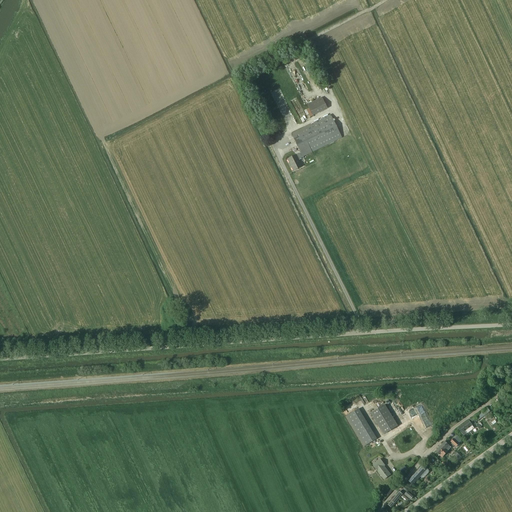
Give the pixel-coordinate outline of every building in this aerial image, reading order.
[(287,105),(280,88),(271,92),(279,110),(283,109),(282,107),(287,105)] [(310,117),(327,109),(322,97),(307,105),(309,108),(304,111),(306,116),(309,115),(310,117)] [(291,134),(300,153),(288,159),(293,171),(303,166),(301,163),(300,163),(298,161),(304,158),(303,157),(342,138),(330,115),(291,134)] [(169,317),(174,314),(172,309),(168,311),(166,312),(169,317)] [(371,414),(384,434),(398,426),(385,405),(371,414)] [(377,439),(359,409),(345,417),(364,447),(377,439)] [(475,422),(478,420),(479,420),(485,416),(481,412),(475,416),(471,420),(474,425),(476,423),(475,422)] [(458,429),(462,433),(472,426),(469,421),(458,429)] [(456,448),(459,444),(459,443),(461,441),(457,437),(455,439),(454,438),(450,442),(452,443),(451,444),(454,447),(454,446),(456,448)] [(445,441),(443,444),(436,451),(440,455),(439,455),(442,458),(447,452),(445,450),(449,445),(445,441)] [(391,475),(384,466),(385,466),(380,459),(379,460),(373,464),(384,480),(391,475)] [(409,481),(413,485),(426,470),(422,467),(409,481)] [(403,495),(399,492),(388,505),(392,508),(403,495)] [(405,495),(411,500),(414,497),(407,492),(405,495)]
